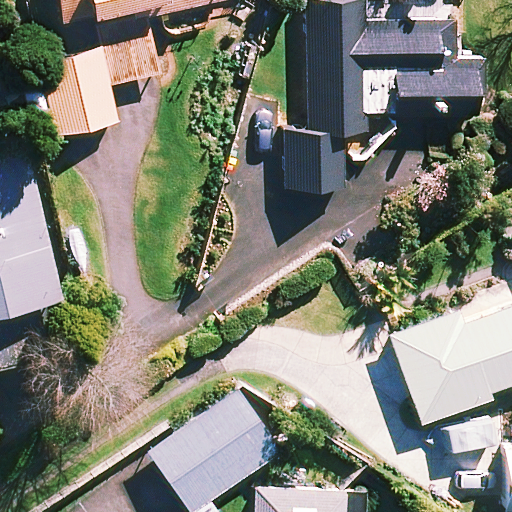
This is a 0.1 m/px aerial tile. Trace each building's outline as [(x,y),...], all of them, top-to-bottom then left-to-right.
[(53,0),(56,14),(122,0),(164,0),(166,6),(192,0),(53,0)] [(363,19),(362,0),(302,0),(304,123),(280,123),(281,182),(339,182),(339,125),(361,125),(361,110),(474,109),(474,55),(452,55),(451,0),(416,0),(417,19),(363,19)] [(152,70),(144,21),(93,30),(95,41),(38,50),(51,127),(111,117),(104,77),(152,70)] [(35,289),(49,286),(17,141),(0,144),(0,359),(45,353),(35,289)] [(511,265),(500,270),(505,286),(386,329),(417,417),(485,392),(483,385),(511,374),(511,265)] [(277,443),(235,383),(144,445),(186,506),(277,443)] [(511,504),(511,443),(501,443),(501,505),(511,504)] [(359,511),(360,484),(253,480),(251,511),(359,511)]
